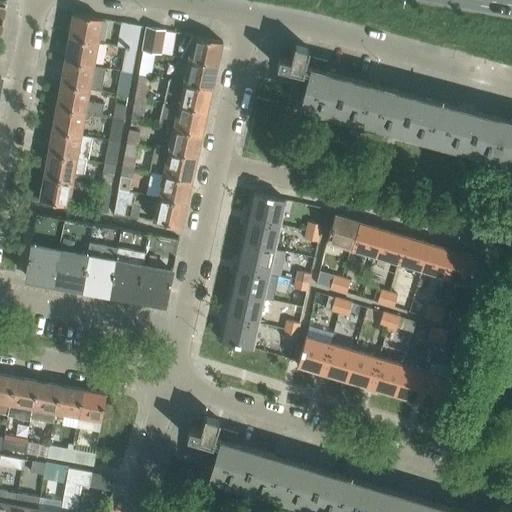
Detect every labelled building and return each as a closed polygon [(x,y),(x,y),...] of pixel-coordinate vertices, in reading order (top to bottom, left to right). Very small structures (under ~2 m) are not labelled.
[(97,41),(102,17),(72,12),(68,36),(97,41)] [(136,48),(140,24),(121,21),(116,45),(124,46),(136,48)] [(147,27),(143,50),(159,53),(163,29),(146,25),(146,26),(147,27)] [(222,41),(193,34),(185,33),(182,37),(180,40),(179,48),(180,51),(181,56),(188,58),(217,64),(222,41)] [(93,64),(97,41),(68,36),(64,59),(93,64)] [(511,119),(325,70),(327,60),(307,55),(309,47),(308,47),(308,48),(295,44),(294,43),(290,59),(279,56),(276,65),(287,68),(287,69),(301,72),(297,88),(304,90),(300,102),(299,102),(299,103),(511,160),(511,119)] [(125,46),(121,70),(132,72),(136,48),(125,46)] [(143,50),(139,73),(151,75),(155,53),(159,54),(159,53),(143,50)] [(183,81),(212,87),(217,64),(188,58),(183,81)] [(64,59),(59,83),(89,88),(100,90),(104,66),(93,64),(64,59)] [(120,70),(116,93),(128,95),(132,72),(121,70),(120,70)] [(151,75),(139,73),(135,96),(147,98),(151,75)] [(178,104),(207,110),(212,87),(183,81),(169,78),(164,101),(178,104)] [(87,99),(89,88),(59,83),(55,106),(85,111),(102,114),(104,101),(87,99)] [(143,121),(147,98),(135,96),(130,119),(143,121)] [(173,127),(202,133),(207,110),(178,104),(164,101),(159,124),(173,127)] [(115,102),(112,116),(123,118),(126,104),(115,102)] [(81,134),(85,111),(55,106),(51,129),(81,134)] [(119,141),(123,118),(112,116),(108,139),(119,141)] [(168,150),(197,156),(202,133),(173,127),(168,150)] [(91,136),(81,134),(51,129),(47,152),(76,157),(84,159),(87,159),(91,136)] [(129,129),(126,142),(138,144),(141,131),(129,129)] [(126,142),(122,165),(134,167),(138,144),(126,142)] [(163,173),(192,179),(197,156),(168,150),(154,147),(149,170),(163,173)] [(106,150),(104,162),(115,164),(117,152),(106,150)] [(84,159),(76,157),(47,152),(43,175),(72,180),(74,171),(82,172),(84,159)] [(100,185),(111,187),(115,164),(104,162),(100,185)] [(129,191),(134,167),(122,165),(118,189),(129,191)] [(157,196),(187,202),(192,179),(163,173),(157,196)] [(72,180),(43,175),(38,198),(68,204),(70,193),(72,180)] [(118,189),(113,212),(124,214),(126,202),(131,203),(133,191),(129,191),(118,189)] [(249,216),(279,223),(284,198),(254,191),(249,216)] [(157,196),(152,219),(182,225),(187,202),(157,196)] [(108,200),(98,198),(96,209),(106,211),(108,200)] [(44,279),(45,277),(52,279),(59,241),(63,216),(36,212),(25,274),(28,274),(27,276),(44,279)] [(334,213),(326,239),(350,246),(358,220),(334,213)] [(63,216),(59,241),(52,279),(55,279),(55,281),(72,284),(72,282),(79,283),(87,241),(91,221),(63,216)] [(243,241),(244,241),(273,248),(279,223),(249,216),(243,241)] [(358,220),(350,246),(374,254),(382,227),(358,220)] [(91,221),(87,241),(79,283),(83,284),(82,286),(99,289),(100,287),(108,289),(120,225),(91,221)] [(306,229),(319,232),(321,223),(308,221),(306,229)] [(120,225),(108,289),(110,289),(110,291),(127,294),(127,292),(136,294),(145,241),(147,229),(120,225)] [(382,227),(374,254),(398,261),(406,234),(382,227)] [(147,229),(145,241),(136,294),(138,294),(137,296),(154,299),(155,297),(165,299),(178,238),(178,236),(177,236),(178,234),(147,229)] [(306,229),(305,237),(317,240),(319,232),(306,229)] [(406,234),(398,261),(422,268),(430,242),(406,234)] [(238,266),(268,273),(273,248),(244,241),(243,241),(238,266)] [(430,242),(422,268),(445,275),(453,249),(430,242)] [(453,249),(445,275),(469,282),(477,256),(453,249)] [(238,266),(232,290),(262,297),(268,273),(238,266)] [(296,270),(294,279),(308,282),(310,274),(296,270)] [(329,286),(337,289),(341,275),(333,272),(329,286)] [(341,275),(337,289),(346,291),(350,277),(341,275)] [(292,287),(306,290),(308,282),(294,279),(292,287)] [(377,301),(385,303),(389,289),(381,287),(377,301)] [(389,289),(385,303),(393,306),(398,292),(389,289)] [(232,290),(227,315),(257,322),(262,297),(232,290)] [(328,294),(323,307),(330,309),(334,296),(328,294)] [(339,312),(343,299),(334,296),(330,309),(330,310),(339,312)] [(351,301),(343,299),(339,312),(347,315),(351,301)] [(424,315),(433,318),(437,304),(428,301),(424,315)] [(445,306),(437,304),(433,318),(441,320),(445,306)] [(387,327),(391,313),(383,311),(379,325),(387,327)] [(400,316),(391,313),(387,327),(395,330),(396,327),(400,316)] [(252,346),(257,322),(227,315),(221,340),(252,347),(252,346)] [(400,316),(396,327),(412,331),(415,321),(400,316)] [(287,319),(285,327),(297,330),(299,322),(287,319)] [(426,339),(436,342),(440,328),(431,325),(426,339)] [(297,330),(285,327),(283,336),(295,339),(297,330)] [(447,330),(440,328),(436,342),(443,344),(443,343),(447,330)] [(447,330),(443,343),(452,346),(456,333),(447,330)] [(306,334),(298,360),(297,364),(321,371),(330,341),(306,334)] [(345,378),(354,348),(330,341),(321,371),(345,378)] [(379,356),(370,386),(394,393),(403,363),(406,351),(382,344),(379,356)] [(370,386),(379,356),(354,348),(345,378),(370,386)] [(427,370),(418,400),(443,407),(454,369),(430,362),(427,370)] [(418,400),(427,370),(403,363),(394,393),(418,400)] [(0,400),(9,402),(14,376),(0,373),(0,400)] [(21,405),(32,406),(36,380),(14,376),(9,402),(7,415),(18,417),(21,405)] [(36,380),(32,406),(29,419),(52,423),(55,411),(59,384),(36,380)] [(59,384),(55,411),(77,415),(82,388),(59,384)] [(106,392),(82,388),(77,415),(101,419),(106,392)] [(333,511),(468,511),(235,442),(238,432),(217,426),(219,419),(218,419),(205,416),(205,415),(204,414),(200,429),(197,439),(211,444),(206,460),(213,461),(209,473),(208,473),(208,474),(333,511)] [(3,437),(1,447),(24,451),(26,441),(3,437)] [(26,441),(24,451),(47,455),(48,445),(26,441)] [(47,455),(69,459),(71,449),(48,445),(47,455)] [(69,459),(83,462),(85,452),(71,449),(69,459)] [(9,455),(6,468),(20,470),(22,458),(9,455)] [(31,460),(29,472),(43,474),(45,462),(31,460)] [(43,474),(42,478),(65,483),(67,466),(45,462),(43,474)] [(78,497),(80,484),(89,485),(91,471),(67,466),(65,483),(63,495),(78,497)] [(0,511),(12,511),(16,492),(0,489),(0,511)] [(16,492),(12,511),(36,511),(37,507),(39,497),(16,492)] [(60,511),(59,511),(75,511),(78,497),(63,495),(60,511)] [(499,504),(499,503),(498,502),(495,511),(511,511),(511,509),(511,506),(511,507),(499,504)]
